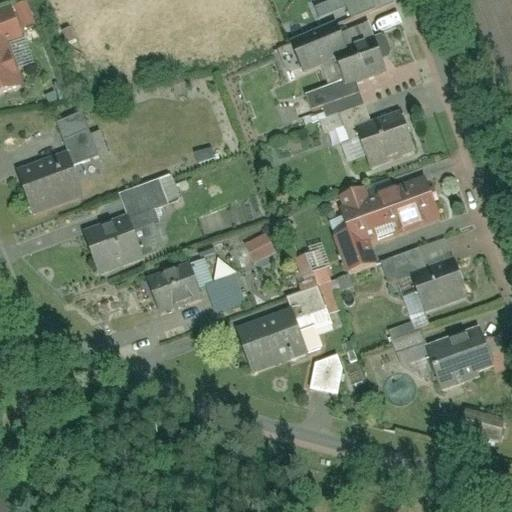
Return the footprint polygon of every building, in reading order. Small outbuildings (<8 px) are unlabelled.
[(369,0),(330,0),(316,5),(320,17),(347,7),(351,17),(373,10),(369,0)] [(28,35),(18,7),(0,13),(0,44),(10,41),(28,35)] [(381,42),(374,23),(348,33),(355,52),(381,42)] [(345,24),(296,43),(307,70),(341,57),(355,52),(348,33),(345,24)] [(0,44),(0,95),(26,87),(10,41),(0,44)] [(355,52),(341,57),(350,81),(353,87),(361,84),(395,71),(384,41),(381,42),(355,52)] [(313,95),(322,120),(345,111),(368,102),(361,84),(353,87),(350,81),(313,95)] [(345,111),(353,132),(376,123),(368,102),(345,111)] [(102,158),(87,113),(61,122),(72,152),(77,166),(102,158)] [(409,113),(364,130),(378,167),(423,150),(409,113)] [(72,152),(21,170),(36,214),(87,196),(77,166),(72,152)] [(370,186),(345,196),(358,230),(339,237),(352,272),(381,261),(374,244),(445,217),(429,174),(373,195),(370,186)] [(182,200),(174,176),(124,193),(132,216),(137,228),(163,219),(159,208),(182,200)] [(132,216),(89,231),(104,275),(148,260),(137,228),(132,216)] [(266,236),(248,245),(256,261),(274,252),(266,236)] [(425,248),(387,262),(395,283),(416,275),(433,269),(425,248)] [(433,269),(416,275),(431,314),(473,298),(458,259),(433,269)] [(193,263),(153,277),(165,312),(205,298),(193,263)] [(341,310),(327,270),(316,274),(320,286),(330,313),(341,310)] [(239,274),(212,284),(221,310),(248,300),(239,274)] [(330,313),(320,286),(290,297),(296,314),(303,335),(334,325),(330,313)] [(296,314),(243,333),(257,372),(310,353),(303,335),(296,314)] [(483,330),(431,347),(446,389),(497,372),(483,330)] [(319,363),(314,388),(342,394),(349,370),(343,355),(319,363)] [(508,420),(473,412),(467,434),(503,443),(508,420)]
